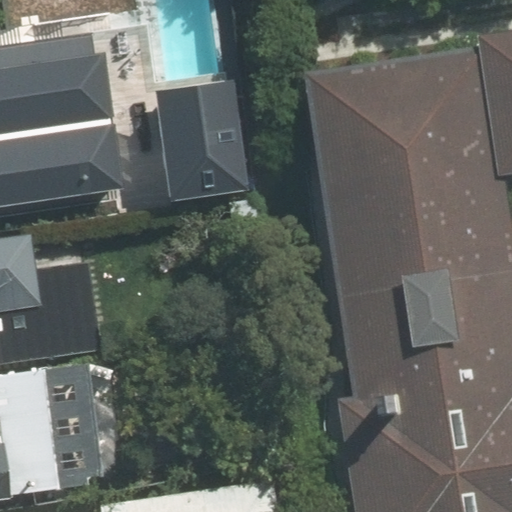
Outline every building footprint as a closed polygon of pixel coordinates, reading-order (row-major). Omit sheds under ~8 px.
[(89,28),(0,40),(0,201),(44,195),(49,220),(114,211),(89,28)] [(511,511),(511,37),(307,66),(353,394),(341,396),(357,511),(511,511)] [(233,89),(155,99),(165,175),(242,164),(233,89)] [(30,240),(29,235),(0,239),(0,365),(33,360),(31,348),(76,342),(68,287),(72,286),(65,235),(30,240)] [(92,487),(79,372),(36,377),(0,380),(0,499),(50,494),(50,492),(92,487)] [(269,511),(265,481),(96,505),(97,511),(90,511),(269,511)]
